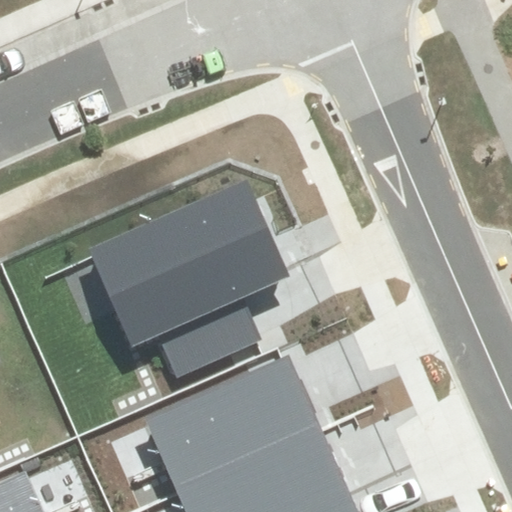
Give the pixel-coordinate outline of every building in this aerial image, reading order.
[(159,337),(176,377),(257,342),(263,339),(243,294),(288,275),(279,255),(246,180),(90,248),(134,348),(159,337)] [(145,419),(175,487),(318,424),(312,410),(289,357),(282,359),(145,419)] [(186,511),(307,511),(349,494),(326,442),(318,424),(175,487),(186,511)] [(0,511),(44,511),(27,471),(0,482),(0,511)] [(356,511),(349,494),(307,511),(356,511)]
